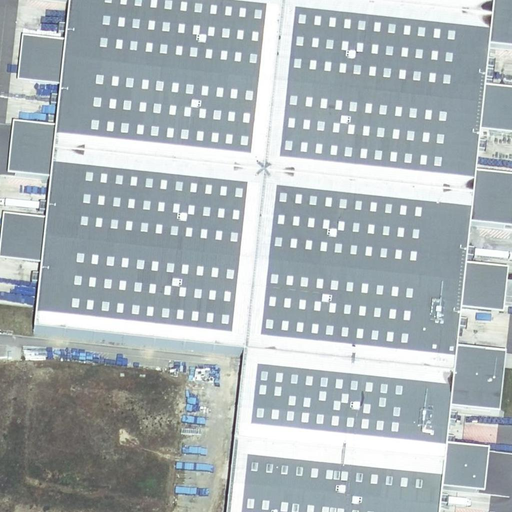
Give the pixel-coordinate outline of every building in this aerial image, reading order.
[(37,271),(31,334),(248,363),(234,511),(442,511),(451,414),(457,351),(458,317),(465,258),(468,227),(474,174),(477,139),(483,81),(487,48),(492,0),(66,0),(63,36),(57,95),(54,128),(48,180),(44,222),(37,271)] [(511,0),(492,0),(487,48),(511,50),(511,0)] [(57,95),(63,36),(26,32),(19,91),(57,95)] [(511,84),(483,81),(477,139),(511,142),(511,84)] [(48,180),(54,128),(14,124),(8,176),(48,180)] [(511,205),(511,178),(474,174),(468,227),(509,232),(511,205)] [(37,271),(44,222),(7,216),(0,266),(37,271)] [(506,263),(465,258),(458,317),(500,321),(506,263)] [(501,357),(457,351),(451,414),(494,419),(501,357)]
